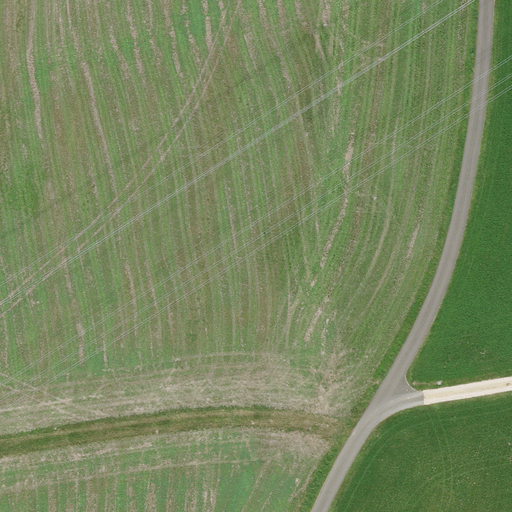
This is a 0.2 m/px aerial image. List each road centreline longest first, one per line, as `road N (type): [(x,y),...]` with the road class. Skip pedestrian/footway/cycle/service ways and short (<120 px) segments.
road 1 (unclassified): [(317,511),(419,332),(445,259),(473,134),(484,0)]
road 2 (track): [(511,385),(376,407)]
